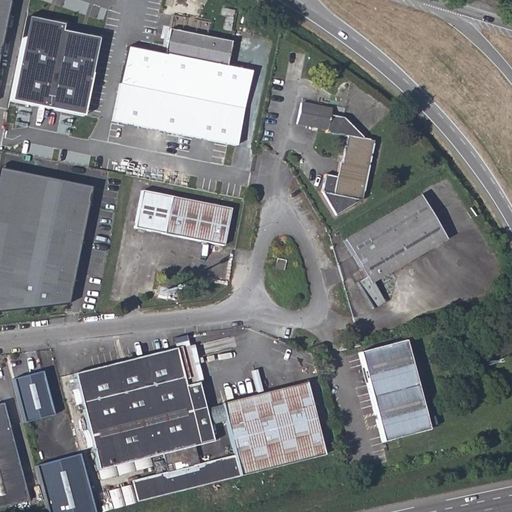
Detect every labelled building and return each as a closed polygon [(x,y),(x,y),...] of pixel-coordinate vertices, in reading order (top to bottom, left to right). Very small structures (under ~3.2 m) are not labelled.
[(0,0),(0,45),(9,0),(0,0)] [(10,99),(83,114),(101,27),(64,19),(64,16),(29,9),(10,99)] [(164,54),(148,51),(133,125),(236,145),(250,71),(225,66),(230,42),(169,30),(164,54)] [(113,121),(133,125),(148,51),(127,47),(113,121)] [(332,108),(301,102),(297,125),(347,134),(339,178),(325,176),(322,192),(328,195),(339,212),(363,199),(374,139),(365,137),(365,136),(345,117),(331,115),(332,108)] [(88,187),(0,170),(0,310),(68,304),(88,187)] [(230,211),(140,193),(133,228),(223,246),(230,211)] [(418,196),(344,240),(365,277),(356,282),(373,310),(385,303),(373,282),(445,240),(418,196)] [(285,260),(276,259),(275,268),(284,269),(285,260)] [(119,271),(106,269),(103,288),(116,290),(119,271)] [(102,291),(99,302),(114,306),(117,295),(102,291)] [(180,347),(190,384),(198,382),(188,345),(185,333),(177,335),(180,347)] [(176,347),(184,385),(190,384),(180,347),(177,335),(172,336),(176,347)] [(404,340),(358,353),(382,442),(428,430),(404,340)] [(184,385),(176,347),(147,355),(127,360),(74,373),(98,470),(162,454),(167,472),(131,481),(137,501),(216,481),(211,461),(200,463),(195,446),(206,444),(190,384),(184,385)] [(127,360),(147,355),(145,347),(125,351),(127,360)] [(487,362),(480,363),(482,371),(488,369),(487,362)] [(24,422),(54,414),(42,371),(12,379),(24,422)] [(251,388),(253,394),(294,384),(292,378),(251,388)] [(305,381),(294,384),(253,394),(221,402),(221,403),(225,417),(234,455),(211,461),(216,481),(323,454),(305,381)] [(204,407),(198,382),(190,384),(206,444),(213,442),(208,421),(204,407)] [(2,403),(0,403),(0,507),(28,500),(2,403)] [(204,407),(208,421),(225,417),(221,403),(204,407)] [(49,511),(95,511),(79,453),(36,465),(49,511)] [(137,501),(134,490),(100,500),(103,511),(137,501)]
